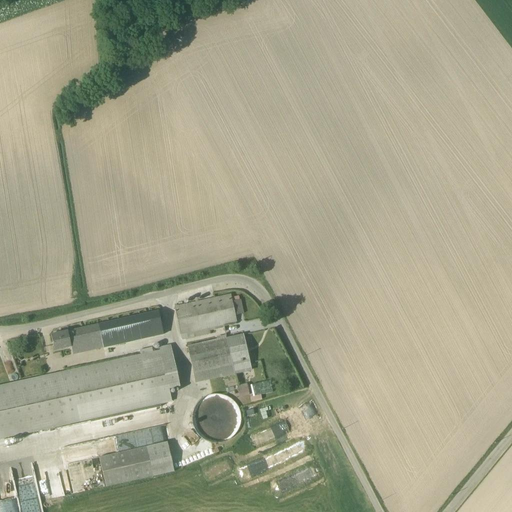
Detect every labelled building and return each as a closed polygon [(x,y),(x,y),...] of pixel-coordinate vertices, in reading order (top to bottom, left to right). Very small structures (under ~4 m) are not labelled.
[(173,308),(180,341),(209,335),(214,333),(213,329),(236,323),(234,316),(242,314),(239,300),(231,302),(229,295),(173,308)] [(73,356),(161,336),(155,312),(50,336),(54,352),(71,348),(73,356)] [(225,339),(224,336),(218,337),(218,339),(186,346),(194,383),(233,375),(225,339)] [(250,371),(242,336),(225,339),(233,375),(250,371)] [(179,388),(171,349),(0,385),(0,440),(81,423),(78,410),(87,408),(179,388)] [(251,401),(260,400),(260,394),(269,393),(268,381),(249,383),(251,401)] [(237,397),(248,395),(246,383),(235,385),(237,397)] [(320,421),(303,430),(316,454),(333,445),(320,421)] [(0,506),(70,497),(65,463),(98,459),(96,444),(16,456),(14,446),(5,447),(4,441),(0,441),(0,477),(0,481),(4,481),(5,487),(0,487),(0,506)] [(167,443),(98,458),(105,488),(173,473),(167,443)] [(323,464),(338,459),(334,447),(319,452),(323,464)]
